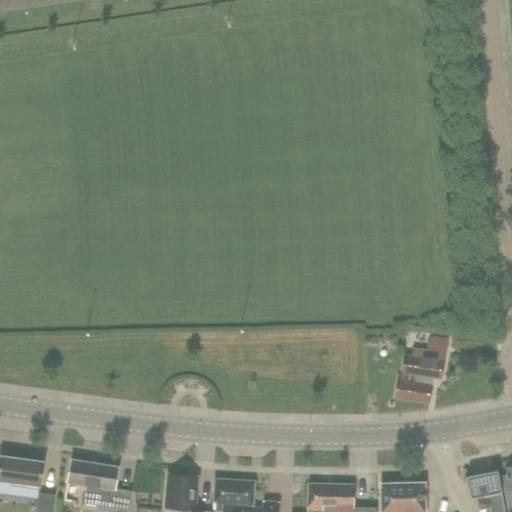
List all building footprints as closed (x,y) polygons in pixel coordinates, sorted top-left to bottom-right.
[(450,346),(477,349),(478,335),(452,332),(450,346)] [(432,377),(440,378),(447,338),(429,336),(428,349),(412,348),(411,355),(403,354),(400,374),(397,374),(394,397),(429,402),(432,377)] [(0,479),(11,481),(10,485),(39,488),(43,461),(0,455),(0,479)] [(70,459),(67,482),(86,485),(83,502),(116,507),(115,511),(127,511),(131,492),(114,489),(117,466),(70,459)] [(501,474),(508,507),(511,505),(511,465),(505,467),(506,473),(501,474)] [(504,511),(501,491),(496,468),(479,472),(479,473),(464,476),(469,497),(475,496),(478,509),(489,507),(489,511),(504,511)] [(211,511),(195,510),(196,496),(194,496),(196,480),(186,479),(186,475),(168,473),(164,511),(167,511),(211,511)] [(263,500),(262,507),(252,506),(254,480),(214,478),(212,508),(222,509),(222,511),(278,511),(279,501),(263,500)] [(376,511),(377,507),(352,506),(353,483),(307,482),(306,511),(376,511)] [(424,511),(425,483),(380,483),(379,511),(424,511)] [(52,511),(55,494),(38,492),(35,511),(52,511)]
